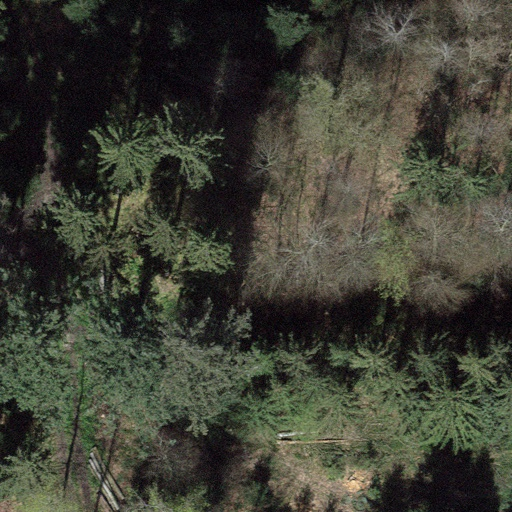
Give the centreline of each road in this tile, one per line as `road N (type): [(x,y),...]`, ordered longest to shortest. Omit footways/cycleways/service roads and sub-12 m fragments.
road 1 (track): [(511,83),(38,200),(63,333),(80,511)]
road 2 (track): [(63,333),(129,343),(511,344)]
road 3 (track): [(0,228),(38,200),(13,0)]
